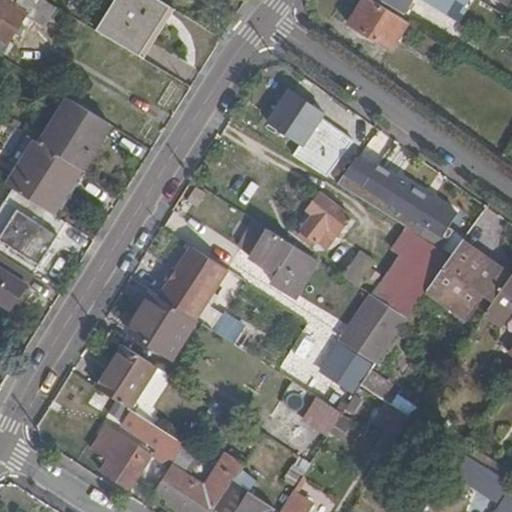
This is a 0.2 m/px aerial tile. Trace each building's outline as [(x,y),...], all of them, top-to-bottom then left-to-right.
[(44,0),(0,0),(0,39),(6,44),(25,15),(43,27),(56,8),(44,0)] [(158,0),(116,0),(96,33),(138,60),(171,7),(158,0)] [(391,49),(408,22),(373,0),(363,0),(349,22),(391,49)] [(414,0),(382,0),(405,14),(414,0)] [(470,0),(423,0),(457,21),(470,0)] [(290,92),(269,121),(304,144),(323,115),(290,92)] [(80,168),(108,124),(70,100),(42,144),(80,168)] [(12,188),(53,213),(80,168),(42,144),(27,135),(9,164),(17,169),(8,184),(12,188)] [(350,142),(324,176),(338,185),(345,175),(358,157),(362,151),(350,142)] [(365,188),(377,169),(358,157),(345,175),(365,188)] [(377,169),(365,188),(443,239),(458,213),(379,166),(377,169)] [(60,233),(67,222),(53,213),(12,188),(6,199),(31,215),(60,233)] [(443,239),(365,188),(359,198),(406,228),(437,248),(443,239)] [(314,216),(302,230),(319,243),(325,234),(334,241),(352,217),(322,193),(308,211),(314,216)] [(269,230),(243,213),(241,216),(254,224),(267,232),(269,230)] [(37,268),(60,233),(31,215),(8,249),(37,268)] [(241,216),(226,240),(239,248),(254,224),(241,216)] [(274,281),(298,296),(307,282),(319,262),(269,230),(267,232),(254,224),(239,248),(278,274),(274,281)] [(399,255),(373,296),(378,300),(409,319),(429,290),(452,258),(437,248),(406,228),(392,250),(399,255)] [(443,239),(437,248),(452,258),(458,249),(443,239)] [(495,300),(511,276),(511,275),(463,242),(458,249),(452,258),(429,290),(469,318),(486,294),(495,300)] [(207,306),(229,270),(192,247),(161,298),(197,321),(215,332),(224,317),(207,306)] [(341,279),(358,287),(373,259),(355,250),(341,279)] [(0,302),(10,309),(31,274),(0,254),(0,302)] [(511,276),(495,300),(485,315),(502,327),(511,313),(511,276)] [(307,282),(298,296),(307,301),(316,288),(307,282)] [(161,298),(154,294),(131,331),(174,358),(197,321),(161,298)] [(378,300),(347,345),(377,364),(409,319),(378,300)] [(131,409),(158,367),(129,348),(114,373),(110,370),(99,389),(131,409)] [(394,385),(372,370),(362,385),(384,399),(394,385)] [(344,414),(295,383),(281,404),(330,436),(344,414)] [(412,418),(419,408),(398,394),(391,404),(399,409),(412,418)] [(384,433),(397,442),(412,418),(399,409),(384,433)] [(417,422),(436,434),(444,422),(425,410),(417,422)] [(173,465),(186,444),(140,415),(134,425),(163,443),(154,456),(171,467),(173,465)] [(110,458),(103,470),(131,488),(151,456),(107,427),(94,448),(110,458)] [(440,437),(461,451),(465,445),(444,431),(440,437)] [(173,465),(185,472),(198,451),(192,448),(186,444),(173,465)] [(486,467),(507,481),(511,473),(511,472),(475,447),(468,456),(486,467)] [(211,511),(235,476),(238,478),(247,464),(225,451),(204,484),(185,472),(173,465),(171,467),(156,492),(169,500),(168,503),(181,511),(211,511)] [(479,479),(486,467),(468,456),(463,452),(455,465),(479,479)] [(219,511),(235,511),(237,510),(240,511),(273,511),(275,509),(248,493),(256,481),(244,474),(219,511)] [(296,511),(301,504),(291,497),(281,511),(296,511)]
